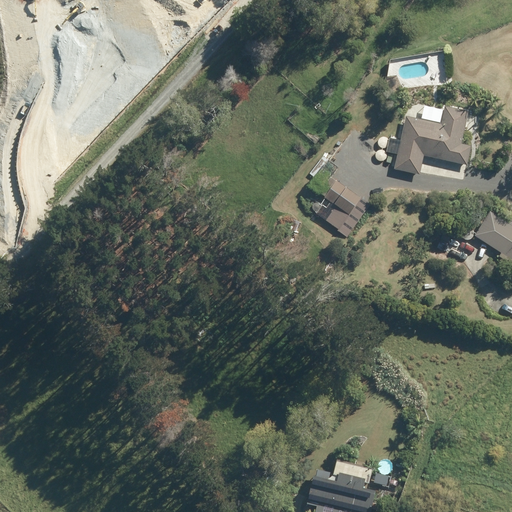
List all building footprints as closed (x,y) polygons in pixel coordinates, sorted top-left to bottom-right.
[(395,74),(382,78),(388,95),(400,91),(395,74)] [(406,116),(394,169),(420,175),(424,156),(467,166),(471,146),(461,144),(468,112),(445,106),(441,124),(406,116)] [(335,221),(341,225),(339,228),(348,234),(352,228),(344,221),(361,199),(336,181),(325,197),(343,210),(335,221)] [(363,202),(351,219),(358,224),(370,207),(363,202)] [(511,226),(489,212),(474,236),(502,254),(499,257),(511,265),(511,226)] [(310,234),(318,241),(322,237),(314,230),(310,234)] [(448,299),(441,293),(433,302),(439,308),(448,299)] [(368,511),(374,493),(361,490),(363,481),(338,474),(335,483),(313,477),(306,502),(317,505),(314,511),(368,511)]
